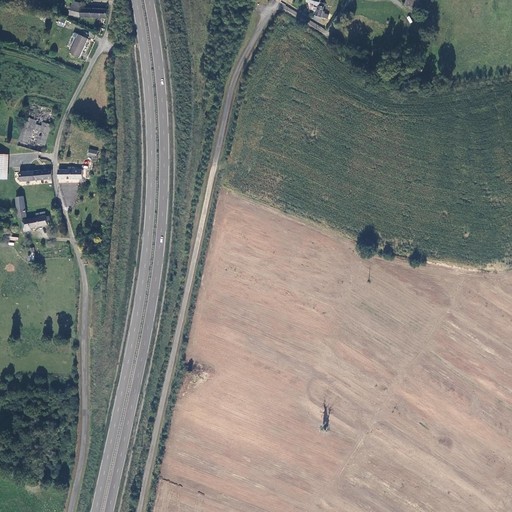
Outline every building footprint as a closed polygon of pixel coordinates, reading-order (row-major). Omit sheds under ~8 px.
[(321,17),(323,11),(326,3),(319,1),(319,0),(306,0),(306,3),(318,5),(316,15),(321,17)] [(416,0),(405,0),(403,6),(413,9),(416,0)] [(80,17),(81,8),(80,8),(81,4),(72,2),(70,14),(80,17)] [(108,19),(108,10),(81,8),(80,17),(108,19)] [(66,20),(61,17),(55,26),(61,30),(66,20)] [(80,58),(88,39),(81,36),(79,35),(70,54),(80,58)] [(31,99),(16,143),(42,152),(57,108),(31,99)] [(88,154),(97,156),(99,149),(90,147),(88,154)] [(59,178),(83,179),(83,171),(75,171),(75,167),(70,167),(69,172),(59,171),(59,178)] [(52,177),(51,169),(19,173),(20,182),(52,177)] [(26,198),(17,198),(18,209),(27,209),(26,198)] [(47,220),(47,216),(46,216),(45,211),(36,212),(36,216),(22,219),(24,231),(31,229),(30,227),(47,224),(46,220),(47,220)]
